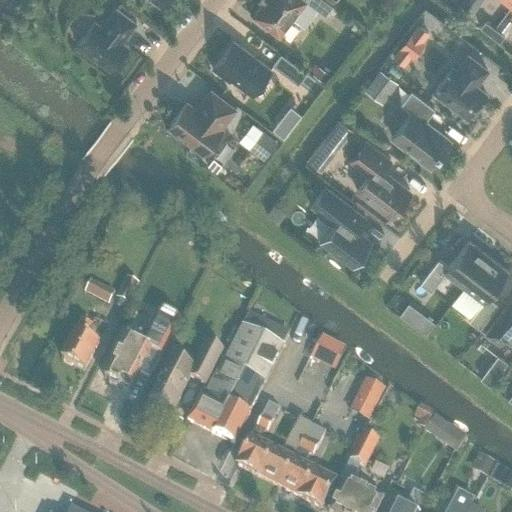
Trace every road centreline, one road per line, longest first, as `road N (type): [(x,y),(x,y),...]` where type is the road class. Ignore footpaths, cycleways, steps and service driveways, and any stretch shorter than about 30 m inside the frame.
road 1 (unclassified): [(0,323),(74,190),(123,126)]
road 2 (tertiary): [(216,511),(58,431),(32,426)]
road 3 (residential): [(219,0),(123,126)]
road 4 (tertiary): [(32,426),(54,453),(147,511)]
road 5 (residential): [(511,230),(473,201),(469,188),(511,122)]
